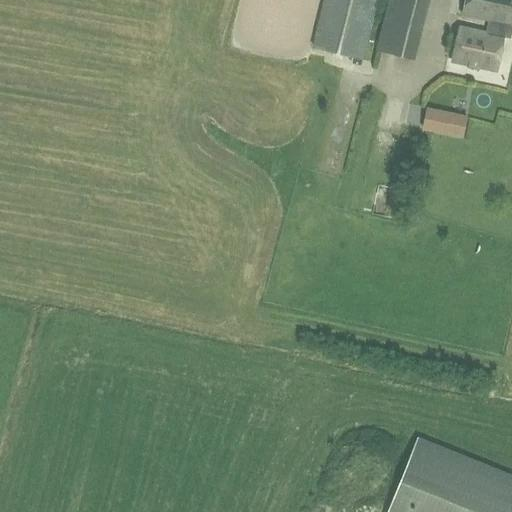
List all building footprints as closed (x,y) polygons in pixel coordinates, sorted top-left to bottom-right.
[(363,59),(377,0),(322,0),(311,46),(363,59)] [(412,57),(426,0),(387,0),(375,48),(412,57)] [(509,37),(511,25),(511,0),(463,0),(460,15),(488,20),(486,28),(507,32),(506,37),(509,37)] [(485,32),(460,27),(453,60),(495,69),(502,36),(506,37),(507,32),(486,28),(485,32)] [(465,115),(426,107),(422,127),(461,136),(465,115)] [(511,511),(511,475),(416,437),(385,511),(511,511)]
